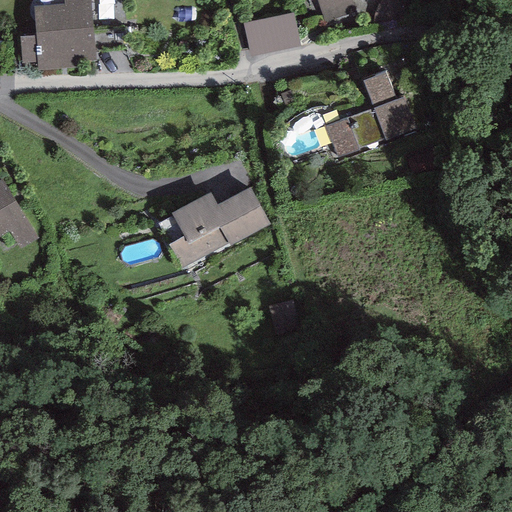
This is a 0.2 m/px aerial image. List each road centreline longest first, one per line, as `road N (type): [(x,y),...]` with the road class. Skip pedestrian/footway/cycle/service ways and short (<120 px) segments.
road 1 (residential): [(477,24),(192,79),(0,85)]
road 2 (unclassified): [(365,511),(511,372)]
